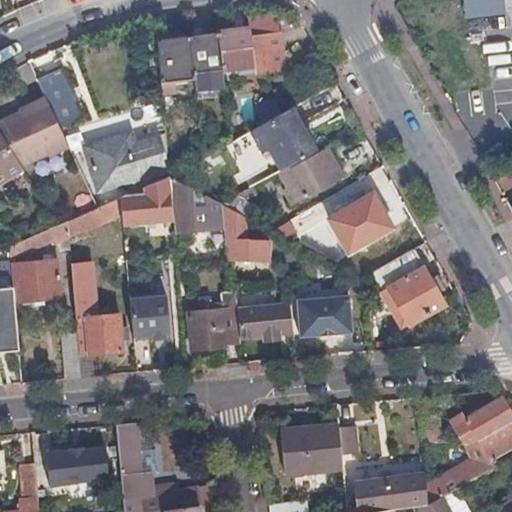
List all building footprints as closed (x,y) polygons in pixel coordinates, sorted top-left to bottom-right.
[(464,0),(467,21),(499,16),(497,0),(464,0)] [(255,67),(251,36),(250,30),(219,34),(224,71),(255,67)] [(285,69),(280,32),(251,36),(255,67),(256,73),(285,69)] [(224,71),(219,34),(190,38),(194,75),(224,71)] [(194,75),(190,38),(158,42),(162,84),(188,81),(189,88),(196,87),(194,75)] [(73,97),(62,72),(39,83),(47,101),(51,108),(73,97)] [(71,150),(51,108),(47,101),(27,110),(28,113),(29,117),(23,119),(22,116),(4,123),(30,165),(48,157),(49,159),(71,150)] [(279,117),(277,101),(259,104),(262,126),(279,117)] [(318,155),(308,137),(301,125),(292,109),(279,117),(262,126),(254,131),(267,154),(273,150),(286,173),(318,155)] [(23,168),(0,132),(0,175),(2,174),(7,182),(24,171),(23,168)] [(130,135),(87,149),(101,192),(165,171),(162,160),(165,159),(159,138),(134,145),(130,135)] [(204,160),(229,146),(232,144),(231,135),(202,139),(203,150),(204,160)] [(297,205),(344,178),(329,152),(282,179),(297,205)] [(226,230),(224,208),(173,182),(170,179),(177,235),(226,230)] [(168,221),(166,200),(147,202),(147,189),(121,200),(123,220),(124,225),(168,221)] [(391,227),(373,197),(367,200),(366,199),(329,220),(349,254),(386,232),(385,231),(391,227)] [(262,211),(239,199),(224,208),(248,220),(255,224),(262,211)] [(123,220),(121,200),(100,209),(68,223),(69,238),(123,220)] [(229,262),(272,263),(272,243),(248,243),(248,220),(224,208),(226,230),(229,262)] [(19,243),(0,221),(0,246),(3,250),(10,247),(19,243)] [(12,259),(55,241),(51,230),(19,243),(10,247),(12,259)] [(414,251),(372,274),(392,308),(398,305),(410,326),(445,306),(438,294),(431,281),(414,251)] [(60,298),(57,261),(15,265),(18,303),(60,298)] [(123,353),(122,341),(121,328),(126,327),(125,322),(121,322),(120,315),(98,317),(93,262),(72,264),(79,332),(83,378),(94,377),(92,355),(123,353)] [(235,344),(231,292),(222,293),(225,311),(212,313),(210,298),(199,300),(200,312),(189,314),(193,351),(228,348),(228,344),(235,344)] [(242,343),(237,292),(233,292),(238,343),(242,343)] [(354,333),(350,296),(298,301),(301,338),(322,336),(336,335),(354,333)] [(152,351),(148,304),(131,306),(136,352),(152,351)] [(0,342),(19,340),(17,316),(0,316),(0,342)] [(66,380),(80,379),(79,335),(64,336),(66,380)] [(472,445),(511,422),(511,414),(504,400),(468,421),(473,429),(459,437),(464,445),(472,445)] [(438,445),(436,421),(422,422),(424,445),(438,445)] [(491,461),(511,449),(511,422),(472,445),(478,457),(426,488),(428,506),(431,503),(442,497),(457,489),(495,468),(491,461)] [(154,493),(153,473),(142,474),(138,424),(117,426),(121,470),(125,511),(161,511),(166,511),(200,507),(204,506),(201,489),(180,491),(180,495),(168,497),(167,492),(154,493)] [(343,458),(340,429),(340,426),(282,433),(287,477),(344,471),(343,458)] [(359,457),(357,427),(340,429),(343,458),(359,457)] [(79,465),(77,445),(34,449),(35,464),(39,498),(40,510),(39,511),(58,511),(57,485),(46,486),(46,483),(58,481),(57,467),(79,465)] [(428,506),(426,488),(425,472),(354,482),(357,511),(385,511),(390,511),(413,508),(428,506)] [(450,511),(469,511),(457,489),(442,497),(444,499),(450,511)] [(36,511),(37,510),(40,510),(39,498),(24,500),(20,500),(21,511),(16,511),(36,511)] [(450,511),(444,499),(432,505),(431,503),(428,506),(413,508),(414,511),(450,511)] [(308,511),(307,501),(271,506),(271,511),(308,511)] [(505,511),(511,511),(511,502),(503,507),(505,511)]
